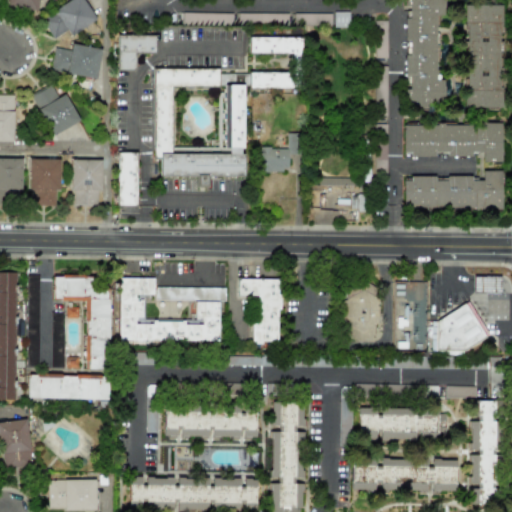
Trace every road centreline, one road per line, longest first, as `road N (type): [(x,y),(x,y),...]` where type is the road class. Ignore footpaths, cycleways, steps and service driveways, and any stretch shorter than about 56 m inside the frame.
road 1 (tertiary): [(511,245),(0,238)]
road 2 (residential): [(107,240),(106,0)]
